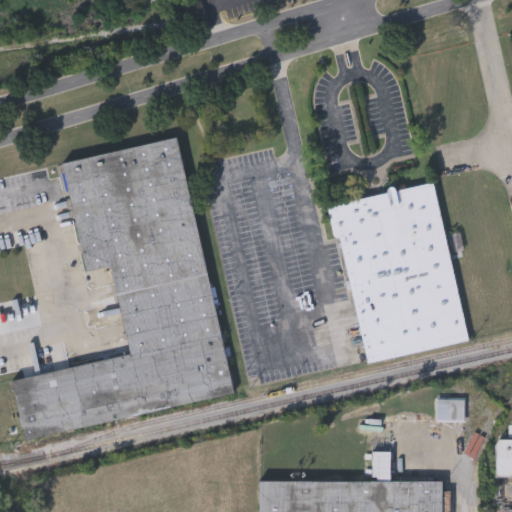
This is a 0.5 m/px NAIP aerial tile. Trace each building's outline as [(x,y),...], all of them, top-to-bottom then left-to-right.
[(230,397),(24,437),(12,378),(128,356),(111,266),(83,271),(62,160),(180,138),(230,397)] [(467,342),(363,362),(332,203),(435,182),(467,342)] [(437,419),(437,399),(465,399),(465,419),(437,419)] [(496,481),(511,480),(511,442),(496,443),(496,481)] [(258,511),(259,481),(441,481),(441,511),(258,511)]
